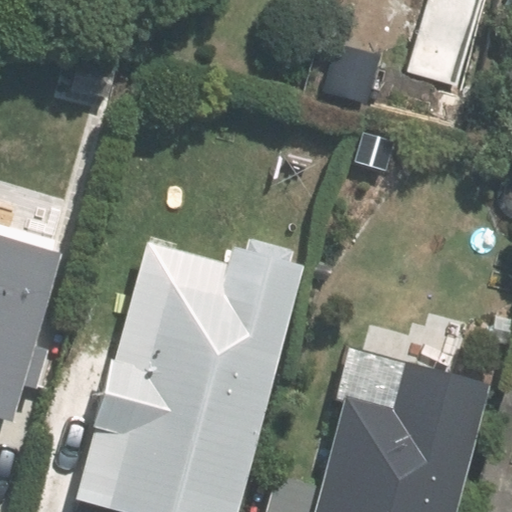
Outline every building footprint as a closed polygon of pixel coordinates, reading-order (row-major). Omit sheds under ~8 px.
[(372,66),(319,52),(309,90),(362,104),(372,66)] [(387,140),(353,133),(341,189),(375,196),(387,140)] [(488,163),(443,150),(426,205),(471,218),(488,163)] [(0,418),(5,420),(61,238),(0,219),(0,418)] [(221,259),(142,237),(70,497),(123,511),(227,511),(297,261),(225,242),(221,259)] [(371,401),(338,391),(313,481),(272,470),(260,511),(446,511),(470,430),(462,427),(469,401),(379,375),(371,401)]
